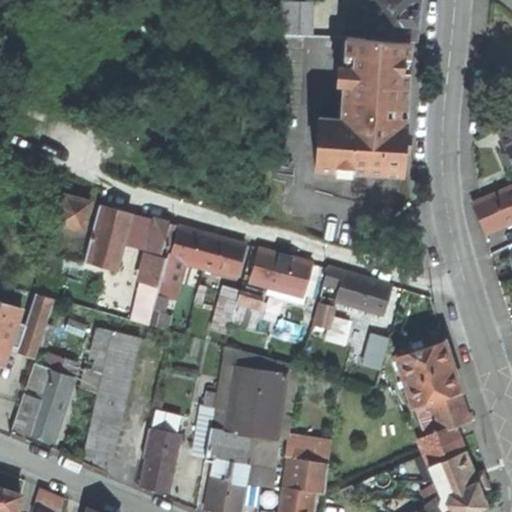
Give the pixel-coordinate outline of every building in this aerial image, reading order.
[(419,0),(365,0),(365,6),(372,7),(368,38),(410,41),(415,41),(417,19),(419,0)] [(280,33),(311,35),(312,3),(276,2),(280,33)] [(280,37),(280,49),(304,50),(305,38),(280,37)] [(405,101),(410,41),(368,38),(347,37),(341,120),(319,119),(315,169),(401,172),(405,121),(399,121),(400,110),(401,100),(405,101)] [(280,49),(279,63),(303,64),(304,50),(280,49)] [(303,64),(279,63),(278,77),(303,78),(303,64)] [(277,90),(302,91),(303,78),(278,77),(277,90)] [(302,104),(302,91),(277,90),(276,103),(302,104)] [(511,129),(501,134),(509,153),(511,159),(511,129)] [(511,187),(472,205),(479,221),(485,234),(511,222),(511,187)] [(58,222),(87,230),(96,197),(66,190),(58,222)] [(123,244),(132,213),(117,209),(102,204),(93,237),(123,244)] [(161,285),(177,226),(153,219),(138,270),(130,268),(127,276),(161,285)] [(178,260),(205,268),(214,236),(197,232),(180,227),(172,259),(170,258),(164,279),(172,282),(178,260)] [(205,268),(238,277),(246,246),(232,241),(214,236),(205,268)] [(286,297),(288,291),(304,295),(313,264),(287,257),(260,249),(250,280),(274,287),(272,293),(286,297)] [(353,317),(359,319),(362,308),(383,315),(392,286),(361,277),(328,268),(315,317),(313,324),(318,326),(312,348),(341,356),(353,317)] [(228,334),(231,322),(240,292),(224,287),(211,329),(228,334)] [(254,329),(262,299),(240,292),(231,322),(254,329)] [(0,345),(2,339),(16,344),(13,352),(32,358),(52,299),(33,293),(22,327),(13,324),(18,310),(0,303),(0,345)] [(312,328),(313,324),(315,317),(304,313),(300,324),(312,328)] [(104,372),(96,405),(124,412),(141,338),(97,326),(89,357),(94,358),(91,368),(104,372)] [(382,367),(390,334),(370,329),(362,362),(382,367)] [(418,439),(425,455),(459,440),(453,427),(470,421),(449,355),(445,340),(423,347),(422,340),(410,345),(412,351),(395,356),(415,413),(426,409),(424,402),(428,401),(438,432),(435,433),(434,432),(418,439)] [(224,346),(216,393),(206,454),(217,456),(205,509),(221,511),(238,511),(248,464),(242,462),(247,434),(279,439),(290,365),(224,346)] [(44,439),(54,443),(80,362),(51,352),(46,367),(35,362),(27,386),(40,392),(38,398),(25,393),(11,432),(25,438),(26,433),(44,439)] [(193,454),(205,457),(206,454),(216,393),(208,392),(204,410),(200,410),(193,454)] [(83,463),(109,474),(124,412),(96,405),(83,463)] [(160,409),(157,423),(180,428),(183,414),(160,409)] [(181,435),(149,428),(137,485),(158,489),(168,492),(181,435)] [(459,440),(425,455),(429,466),(409,478),(426,507),(419,511),(475,511),(485,505),(483,500),(480,492),(488,488),(482,471),(473,475),(469,464),(459,440)] [(282,492),(279,511),(309,511),(312,492),(324,493),(328,464),(313,461),(314,451),(295,448),(294,459),(288,458),(283,490),(282,492)] [(13,511),(16,511),(21,495),(0,488),(0,511),(2,509),(13,511)]
